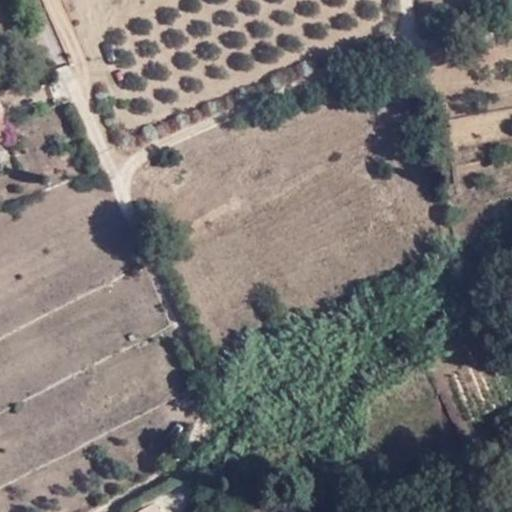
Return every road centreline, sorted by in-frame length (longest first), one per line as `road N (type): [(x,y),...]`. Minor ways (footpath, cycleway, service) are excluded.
road 1 (track): [(407,0),(407,30),(382,51),(141,153),(122,182)]
road 2 (unknown): [(54,0),(122,182)]
